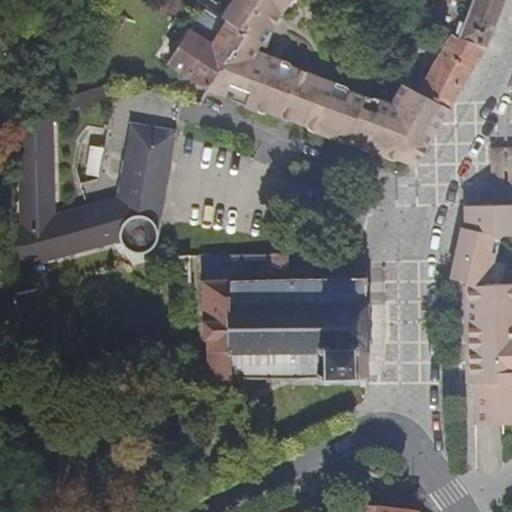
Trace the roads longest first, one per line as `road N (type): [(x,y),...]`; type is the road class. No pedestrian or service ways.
road 1 (residential): [(423,206),(402,190),(197,110)]
road 2 (residential): [(401,429),(418,383),(415,242),(423,206)]
road 3 (residential): [(199,511),(346,435),(401,429)]
road 4 (residential): [(423,206),(511,54)]
